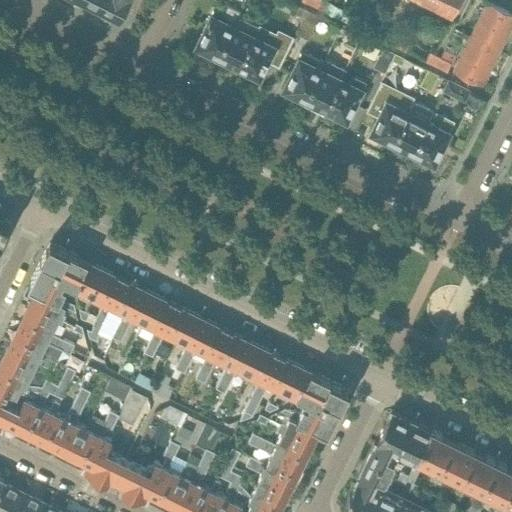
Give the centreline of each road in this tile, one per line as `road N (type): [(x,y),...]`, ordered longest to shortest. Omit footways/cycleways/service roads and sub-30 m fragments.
road 1 (unclassified): [(381,375),(39,205)]
road 2 (residential): [(136,64),(455,222)]
road 3 (residential): [(312,511),(381,375)]
road 4 (residential): [(0,444),(133,511)]
road 5 (residential): [(136,64),(3,0)]
road 6 (unclassified): [(511,438),(381,375)]
road 7 (residential): [(455,222),(511,113)]
